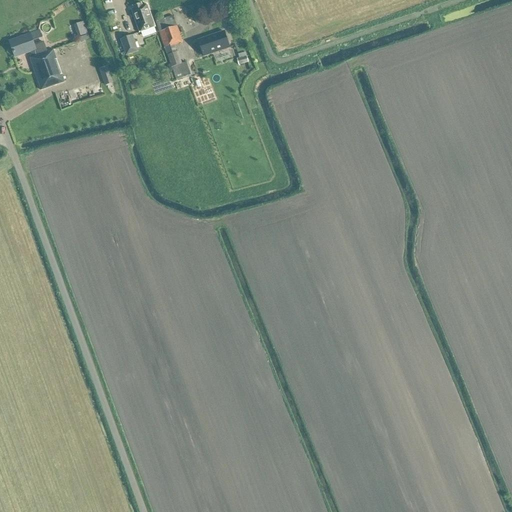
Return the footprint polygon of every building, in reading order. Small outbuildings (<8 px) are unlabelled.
[(155,28),(147,6),(143,7),(142,5),(134,8),(134,10),(132,11),(140,33),(155,28)] [(176,53),(174,45),(184,42),(178,26),(177,27),(173,16),(155,23),(159,33),(164,49),(176,81),(191,75),(186,63),(182,64),(178,52),(176,53)] [(80,41),(90,38),(84,21),(75,24),(80,41)] [(50,51),(47,52),(44,42),(34,45),(33,43),(44,39),(41,32),(30,35),(30,34),(10,42),(15,57),(29,52),(31,58),(30,58),(41,88),(49,85),(49,87),(64,81),(57,62),(54,63),(50,51)] [(198,41),(204,56),(230,48),(224,32),(198,41)] [(137,52),(132,36),(120,40),(125,56),(137,52)] [(247,57),(237,59),(239,65),(248,63),(247,57)] [(105,85),(113,83),(107,67),(99,70),(105,85)] [(140,72),(129,76),(133,86),(144,82),(140,72)]
